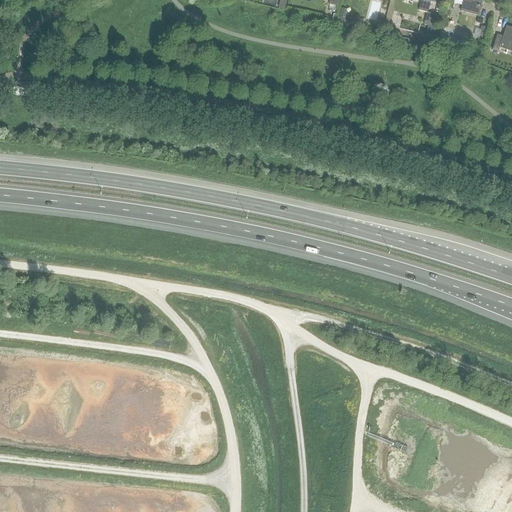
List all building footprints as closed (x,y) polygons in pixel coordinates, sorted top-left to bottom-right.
[(338,0),(331,0),(329,10),(336,12),(338,0)] [(415,0),(421,1),(419,11),(427,13),(430,2),(435,3),(435,0),(415,0)] [(454,0),(463,2),(461,11),(478,16),(482,1),(477,0),(454,0)] [(341,9),(339,18),(345,20),(347,10),(341,9)] [(436,28),(439,16),(431,14),(428,13),(425,25),(428,26),(425,41),(432,43),(436,28)] [(497,35),(492,50),(498,52),(499,48),(511,52),(511,28),(506,26),(503,37),(497,35)] [(478,39),(484,40),(487,28),(481,27),(478,39)]
